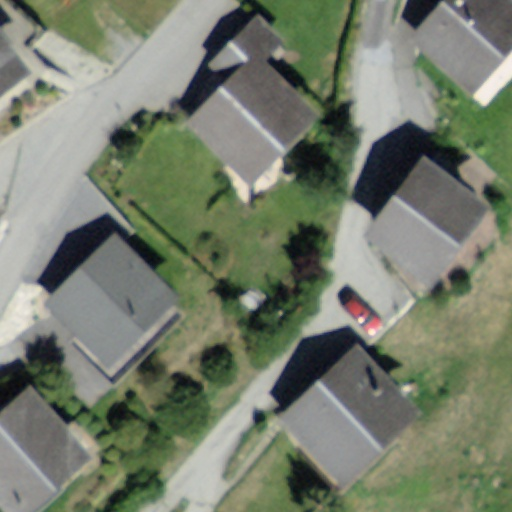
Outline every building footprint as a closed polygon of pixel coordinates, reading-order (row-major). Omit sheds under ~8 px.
[(511,5),(505,0),(422,0),(391,38),(465,98),(511,41),(511,5)] [(0,47),(0,92),(21,77),(0,47)] [(303,112),(232,48),(161,126),(232,190),(303,112)] [(405,157),(346,236),(409,283),(468,203),(405,157)] [(106,229),(29,295),(87,362),(164,295),(106,229)] [(399,407),(337,342),(257,418),(318,483),(399,407)] [(15,385),(0,397),(0,511),(12,511),(77,458),(15,385)]
